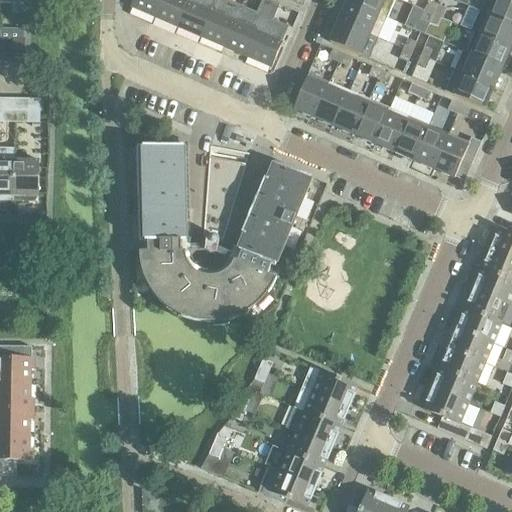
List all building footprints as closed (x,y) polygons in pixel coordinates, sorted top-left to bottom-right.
[(0,0),(0,4),(12,4),(12,12),(16,14),(25,14),(25,0),(0,0)] [(134,0),(131,8),(155,18),(162,0),(134,0)] [(162,0),(155,18),(178,28),(190,0),(162,0)] [(190,0),(178,28),(202,38),(217,0),(190,0)] [(217,0),(202,38),(225,48),(242,7),(227,1),(227,0),(217,0)] [(225,48),(248,58),(272,2),(266,0),(262,0),(257,14),(242,7),(225,48)] [(348,0),(348,3),(387,20),(394,3),(386,0),(348,0)] [(485,0),(480,13),(489,17),(489,16),(511,25),(511,1),(508,0),(485,0)] [(272,2),(248,58),(272,68),(289,28),(274,21),(280,6),(272,2)] [(429,2),(425,12),(434,16),(438,6),(429,2)] [(348,3),(339,22),(379,39),(387,20),(348,3)] [(438,6),(434,16),(443,20),(447,10),(438,6)] [(420,22),(429,26),(434,16),(425,12),(420,22)] [(472,32),(481,36),(511,49),(511,47),(511,25),(489,16),(489,17),(480,13),(472,32)] [(434,16),(429,26),(438,29),(443,20),(434,16)] [(379,39),(339,22),(330,43),(361,57),(368,41),(377,45),(379,39)] [(507,59),(511,49),(481,36),(472,56),(503,69),(505,70),(510,60),(507,59)] [(12,64),(24,64),(25,40),(13,40),(12,64)] [(408,40),(404,50),(412,54),(417,44),(408,40)] [(425,48),(421,58),(430,61),(434,52),(425,48)] [(412,54),(404,50),(399,60),(408,64),(412,54)] [(329,60),(339,64),(343,55),(333,51),(329,60)] [(463,52),(455,72),(494,89),(503,69),(472,56),(463,52)] [(343,55),(339,64),(349,68),(352,60),(343,55)] [(430,61),(421,58),(417,67),(426,71),(430,61)] [(369,77),(379,81),(382,72),(373,68),(369,77)] [(382,72),(379,81),(388,85),(392,77),(382,72)] [(494,89),(455,72),(445,93),(485,110),(494,89)] [(315,119),(328,88),(330,84),(309,75),(294,110),(315,119)] [(315,119),(335,128),(350,93),(330,84),(328,88),(315,119)] [(408,94),(418,98),(422,90),(412,85),(408,94)] [(422,90),(418,98),(428,103),(432,94),(422,90)] [(335,128),(355,136),(368,106),(369,106),(371,101),(350,93),(335,128)] [(28,100),(28,124),(40,124),(40,100),(28,100)] [(448,111),(458,115),(462,107),(452,102),(448,111)] [(355,136),(375,145),(388,114),(369,106),(368,106),(355,136)] [(462,107),(458,115),(468,120),(472,111),(462,107)] [(375,145),(395,154),(410,118),(390,110),(388,114),(375,145)] [(395,154),(414,162),(430,127),(410,118),(395,154)] [(414,162),(434,171),(449,135),(430,127),(414,162)] [(449,135),(434,171),(455,180),(463,162),(472,166),(482,144),(472,139),(470,144),(449,135)] [(186,254),(186,252),(183,147),(137,148),(140,243),(148,243),(148,253),(140,253),(140,255),(140,259),(141,264),(141,269),(142,272),(143,276),(145,280),(147,285),(150,290),(152,293),(155,297),(157,299),(161,303),(164,307),(168,310),(172,313),(177,315),(181,317),(186,319),(190,321),(195,322),(200,323),(205,324),(210,324),(215,324),(220,323),(225,323),(230,321),(235,320),(240,318),(244,316),(248,313),(253,311),(257,308),(260,304),(264,301),(267,297),(270,293),(273,288),(275,284),(277,279),(268,276),(272,266),(275,267),(312,179),(275,164),(268,180),(265,179),(242,234),(245,235),(234,264),(233,266),(231,268),(230,270),(228,271),(226,273),(224,274),(222,275),(220,276),(218,277),(216,278),(214,278),(211,278),(209,278),(207,278),(204,277),(202,277),(200,276),(198,274),(196,273),(194,272),(193,270),(191,268),(190,266),(189,264),(188,262),(187,260),(186,258),(186,255),(186,254)] [(14,198),(14,161),(14,149),(0,149),(0,202),(1,202),(4,198),(14,198)] [(14,161),(14,198),(22,199),(24,203),(35,203),(37,199),(38,199),(39,162),(14,161)] [(496,238),(491,250),(511,259),(511,235),(500,230),(496,238)] [(486,263),(483,271),(511,282),(511,259),(491,250),(485,263),(486,263)] [(479,278),(474,290),(510,305),(511,300),(511,282),(483,271),(480,278),(479,278)] [(469,303),(466,310),(502,325),(510,305),(474,290),(469,303)] [(458,329),(457,330),(494,345),(502,325),(466,310),(463,318),(462,318),(458,329)] [(457,330),(449,350),(485,365),(494,345),(457,330)] [(444,363),(441,370),(477,385),(485,365),(449,350),(448,352),(444,363)] [(0,385),(31,386),(31,371),(35,371),(35,360),(0,359),(0,385)] [(264,360),(259,371),(269,375),(273,364),(264,360)] [(438,378),(432,390),(469,405),(477,385),(441,370),(438,378)] [(269,375),(259,371),(255,381),(264,385),(269,375)] [(311,371),(303,389),(313,393),(349,408),(355,396),(354,396),(358,388),(322,373),(321,374),(311,371)] [(503,385),(511,389),(511,376),(507,374),(503,385)] [(0,410),(34,411),(34,400),(31,400),(31,386),(0,385),(0,410)] [(295,409),(305,413),(341,428),(344,421),(349,408),(313,393),(303,389),(295,409)] [(469,405),(432,390),(427,403),(428,403),(424,411),(443,419),(438,430),(466,442),(471,430),(460,425),(469,405)] [(241,398),(236,408),(246,412),(250,402),(241,398)] [(491,414),(501,419),(505,408),(495,404),(491,414)] [(246,412),(236,408),(232,419),(242,423),(246,412)] [(0,435),(30,436),(30,421),(34,422),(34,411),(0,410),(0,435)] [(305,413),(297,433),(333,448),(338,436),(341,428),(305,413)] [(508,446),(511,447),(511,434),(502,431),(498,441),(508,446)] [(297,433),(288,453),(324,468),(327,461),(328,461),(333,448),(297,433)] [(30,436),(0,435),(0,461),(33,462),(33,451),(30,451),(30,436)] [(218,435),(214,445),(223,449),(228,439),(218,435)] [(504,457),(508,446),(498,441),(493,452),(504,457)] [(223,449),(214,445),(209,456),(219,460),(223,449)] [(288,453),(280,473),(316,488),(321,476),(321,475),(324,468),(288,453)] [(316,488),(280,473),(272,494),(307,509),(311,501),(316,488)] [(384,511),(389,500),(376,495),(368,492),(359,511),(349,511),(347,511),(346,511),(384,511)] [(408,511),(409,509),(401,505),(402,505),(389,500),(384,511),(408,511)]
